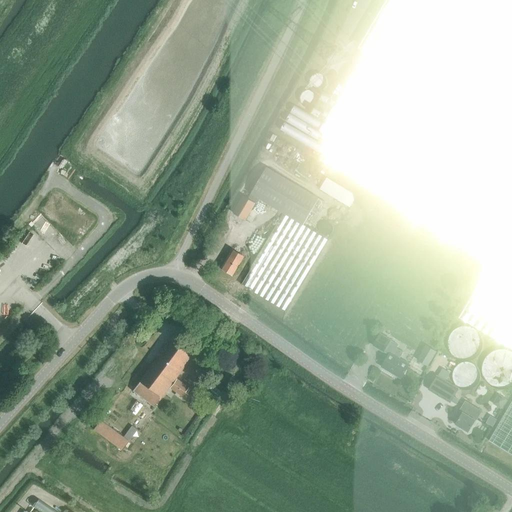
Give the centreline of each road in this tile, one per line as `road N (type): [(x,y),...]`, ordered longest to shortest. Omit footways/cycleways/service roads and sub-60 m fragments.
road 1 (unclassified): [(511,492),(172,273)]
road 2 (unclassified): [(172,273),(299,0)]
road 3 (unclassified): [(0,425),(123,289),(172,273)]
